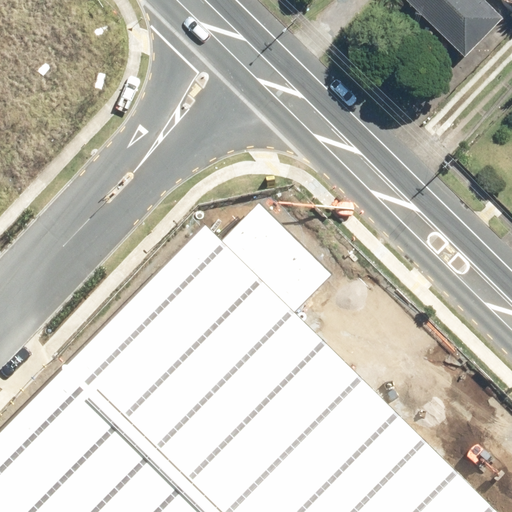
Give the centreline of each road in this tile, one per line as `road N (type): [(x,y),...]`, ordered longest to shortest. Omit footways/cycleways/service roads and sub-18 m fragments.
road 1 (secondary): [(511,303),(240,34)]
road 2 (unclassified): [(240,34),(0,289)]
